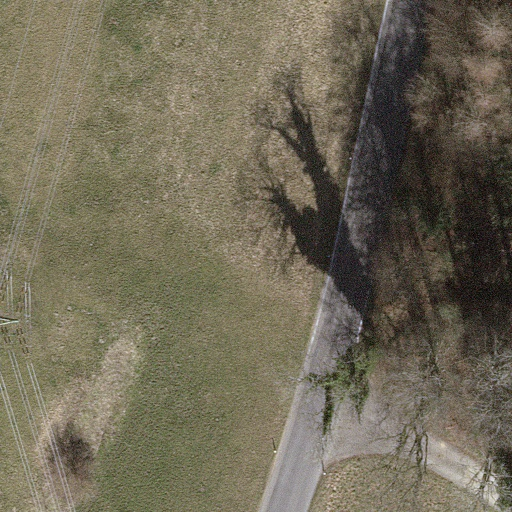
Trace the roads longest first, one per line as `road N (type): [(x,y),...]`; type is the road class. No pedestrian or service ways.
road 1 (tertiary): [(418,0),(326,374),(278,511)]
road 2 (track): [(511,498),(326,374)]
